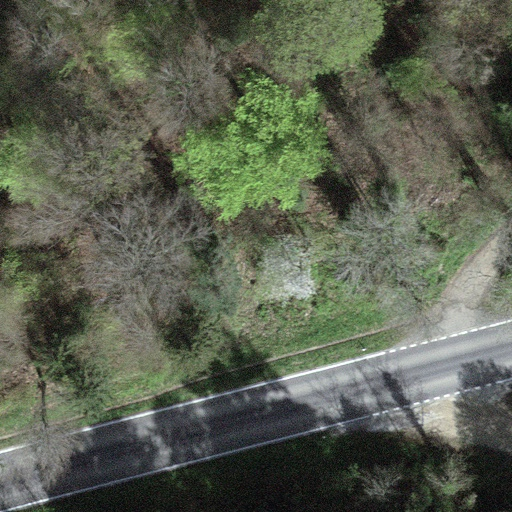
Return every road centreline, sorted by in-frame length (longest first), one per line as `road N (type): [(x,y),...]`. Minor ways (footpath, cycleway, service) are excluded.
road 1 (secondary): [(511,348),(0,480)]
road 2 (track): [(511,435),(446,397),(431,368),(464,304)]
